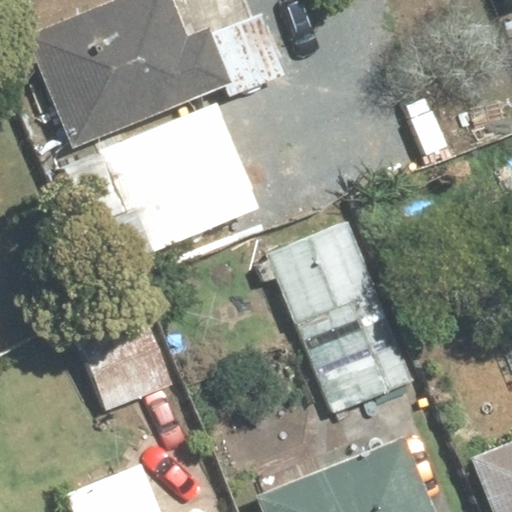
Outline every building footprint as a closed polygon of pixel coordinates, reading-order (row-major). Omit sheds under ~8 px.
[(200,0),(97,0),(21,29),(66,143),(232,79),(200,0)] [(336,224),(255,259),(320,412),(401,378),(336,224)] [(59,358),(79,387),(148,339),(128,309),(59,358)] [(440,511),(406,425),(254,485),(264,511),(440,511)] [(511,511),(511,433),(465,455),(489,511),(511,511)] [(169,511),(144,450),(57,484),(68,511),(169,511)]
